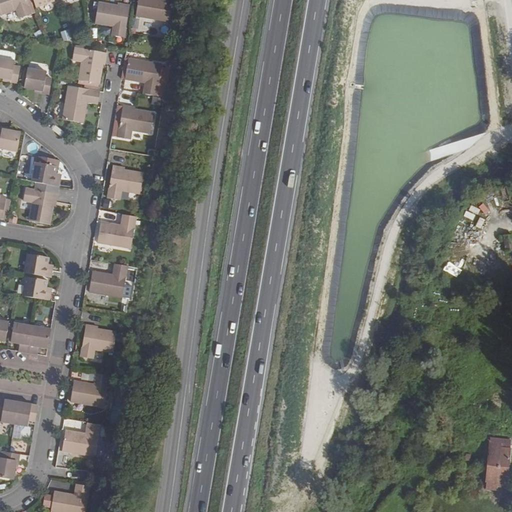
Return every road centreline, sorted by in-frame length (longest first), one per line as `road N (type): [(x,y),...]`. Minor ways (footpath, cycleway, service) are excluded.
road 1 (trunk): [(282,0),(196,511)]
road 2 (trunk): [(232,511),(316,0)]
road 3 (secondary): [(241,0),(165,511)]
road 4 (residential): [(77,245),(37,474),(18,499),(0,506)]
road 5 (residential): [(0,103),(73,158),(82,174),(77,245)]
